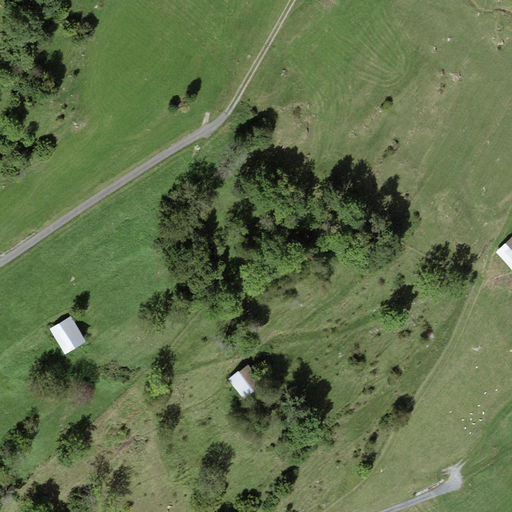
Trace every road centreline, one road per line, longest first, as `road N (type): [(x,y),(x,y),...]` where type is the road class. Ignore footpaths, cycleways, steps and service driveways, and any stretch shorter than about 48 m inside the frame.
road 1 (track): [(0,263),(223,117),(292,0)]
road 2 (track): [(329,511),(370,472),(461,327),(511,204)]
